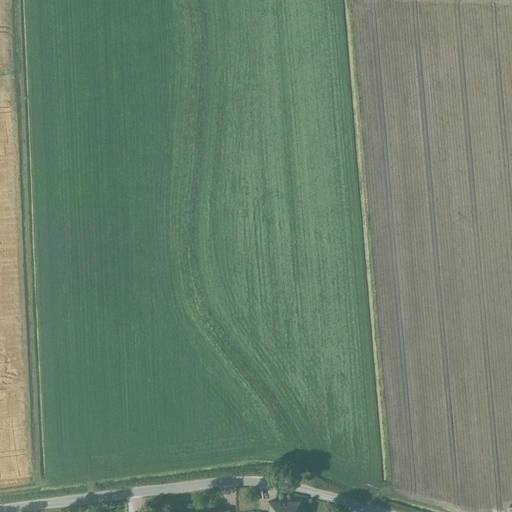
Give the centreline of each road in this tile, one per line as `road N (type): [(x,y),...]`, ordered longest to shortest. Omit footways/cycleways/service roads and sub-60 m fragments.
road 1 (track): [(195,0),(188,274),(201,321),(301,445),(312,493)]
road 2 (unclassified): [(0,510),(220,482),(364,507)]
